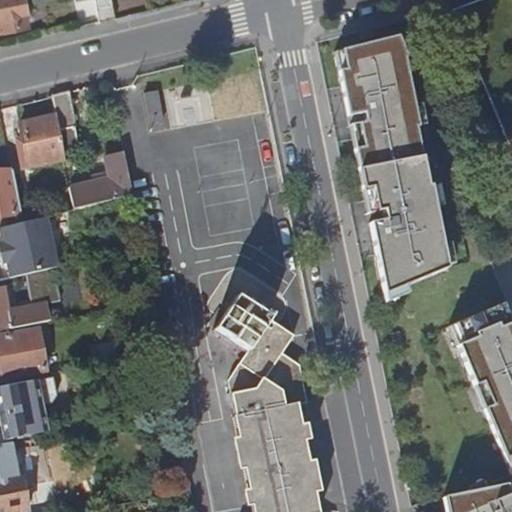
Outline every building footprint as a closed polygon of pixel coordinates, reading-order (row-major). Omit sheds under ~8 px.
[(0,0),(0,29),(27,23),(21,0),(0,0)] [(94,0),(99,21),(115,17),(111,0),(94,0)] [(511,163),(511,0),(497,0),(451,17),(511,163)] [(404,60),(395,39),(332,54),(349,139),(362,201),(373,255),(381,295),(383,304),(407,295),(404,288),(445,269),(428,188),(424,189),(413,130),(416,129),(402,61),(404,60)] [(176,101),(179,123),(269,109),(266,92),(251,94),(247,74),(197,81),(198,85),(171,89),(173,101),(176,101)] [(56,118),(62,146),(77,143),(67,94),(52,98),(56,118)] [(17,142),(21,160),(27,159),(28,168),(64,160),(62,146),(56,118),(20,125),(23,140),(17,142)] [(71,190),(74,211),(133,197),(125,155),(106,160),(110,180),(71,190)] [(0,174),(0,229),(10,226),(8,218),(19,215),(12,179),(10,172),(0,174)] [(12,179),(19,215),(20,222),(35,219),(26,176),(12,179)] [(57,269),(46,218),(24,224),(21,224),(10,226),(0,229),(0,236),(2,244),(0,244),(0,257),(2,265),(6,264),(10,280),(57,269)] [(111,257),(114,267),(145,259),(143,250),(111,257)] [(0,289),(0,332),(47,323),(44,306),(16,311),(8,310),(3,289),(0,289)] [(316,511),(296,407),(305,405),(298,369),(279,356),(291,338),(234,300),(212,332),(245,355),(227,383),(234,418),(233,418),(251,511),(316,511)] [(442,511),(511,511),(511,317),(506,303),(446,328),(471,388),(478,385),(488,408),(481,411),(509,477),(463,494),(440,499),(442,511)] [(0,337),(0,372),(1,380),(45,372),(44,367),(50,366),(48,355),(43,357),(38,331),(0,337)] [(0,446),(6,446),(5,441),(44,434),(35,384),(0,390),(0,446)] [(0,511),(21,511),(26,511),(20,476),(18,477),(11,445),(6,446),(0,446),(0,511)]
